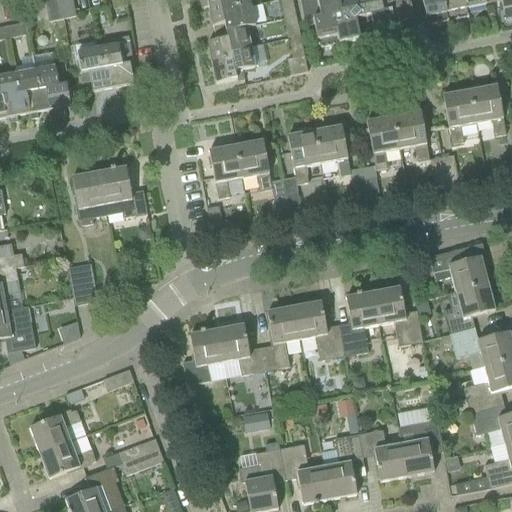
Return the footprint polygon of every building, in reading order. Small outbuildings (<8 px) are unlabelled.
[(48,25),(63,22),(58,0),(48,0),(43,1),(48,25)] [(75,20),(71,0),(58,0),(63,22),(75,20)] [(126,9),(125,3),(124,0),(110,0),(113,11),(126,9)] [(247,0),(199,0),(201,10),(207,9),(228,5),(230,12),(249,8),(247,0)] [(282,21),(295,19),(291,0),(287,0),(278,2),(282,21)] [(337,0),(298,0),(304,29),(313,27),(317,47),(320,50),(338,46),(336,38),(333,26),(343,23),(339,3),(338,3),(337,0)] [(357,30),(365,28),(358,0),(354,0),(339,3),(343,23),(333,26),(336,38),(338,46),(359,42),(357,30)] [(391,13),(383,15),(379,0),(358,0),(365,28),(371,27),(374,39),(395,34),(393,26),(391,13)] [(379,0),(383,15),(391,13),(393,26),(395,34),(403,33),(415,30),(413,24),(413,22),(408,0),(379,0)] [(420,0),(425,20),(426,27),(448,23),(443,0),(420,0)] [(464,0),(443,0),(448,23),(466,19),(464,11),(466,11),(464,0)] [(464,0),(466,11),(486,7),(485,3),(493,1),(492,0),(464,0)] [(511,0),(492,0),(493,1),(498,0),(499,0),(502,12),(511,9),(511,0)] [(249,8),(230,12),(228,5),(207,9),(212,29),(216,28),(217,35),(253,27),(249,8)] [(276,43),(299,38),(295,19),(282,21),(282,23),(272,25),(276,43)] [(8,42),(27,38),(24,26),(5,30),(8,42)] [(246,30),(253,28),(253,27),(217,35),(219,43),(207,45),(211,66),(232,61),(230,53),(250,49),(246,30)] [(307,75),(306,69),(299,38),(276,43),(276,46),(287,44),(290,61),(286,62),(289,78),(307,75)] [(117,47),(97,51),(101,71),(110,69),(113,90),(133,87),(129,67),(132,67),(127,41),(116,42),(117,47)] [(254,70),(250,50),(250,49),(230,53),(232,61),(211,66),(215,86),(243,80),(241,73),(254,70)] [(110,69),(101,71),(97,51),(76,55),(82,84),(89,83),(92,95),(113,90),(110,69)] [(64,67),(55,69),(53,55),(32,59),(35,73),(39,92),(45,91),(50,112),(70,109),(64,82),(67,81),(64,67)] [(45,91),(39,92),(35,73),(15,76),(19,96),(25,95),(30,122),(37,121),(36,115),(50,112),(45,91)] [(25,95),(19,96),(15,76),(0,79),(0,99),(5,99),(11,126),(17,125),(16,119),(28,116),(29,122),(30,122),(25,95)] [(493,140),(505,138),(495,88),(469,93),(476,128),(490,125),(493,140)] [(459,131),(476,128),(469,93),(442,98),(451,148),(462,146),(459,131)] [(5,99),(0,99),(0,121),(8,120),(9,126),(11,126),(5,99)] [(428,164),(423,134),(419,114),(393,119),(399,152),(412,150),(416,167),(428,164)] [(383,156),(399,152),(393,119),(365,124),(374,173),(386,171),(383,156)] [(350,179),(344,148),(340,129),(313,134),(320,167),(334,165),(337,181),(350,179)] [(304,170),(320,167),(313,134),(287,139),(296,188),(307,186),(304,170)] [(271,193),(265,163),(262,143),(235,148),(241,181),(255,179),(258,195),(271,193)] [(225,185),(241,181),(235,148),(208,153),(217,203),(228,201),(225,185)] [(459,194),(455,174),(453,159),(440,161),(447,196),(459,194)] [(435,198),(447,196),(440,161),(429,163),(435,198)] [(142,194),(130,196),(125,170),(98,175),(106,219),(120,217),(121,222),(146,217),(142,194)] [(91,222),(106,219),(98,175),(71,180),(77,212),(74,212),(76,225),(79,224),(80,230),(92,227),(91,222)] [(380,208),(377,188),(375,180),(364,182),(369,210),(380,208)] [(357,212),(369,210),(364,182),(352,185),(357,212)] [(301,223),(298,203),(296,195),(285,197),(290,225),(301,223)] [(278,227),(290,225),(285,197),(273,199),(278,227)] [(223,237),(218,209),(206,212),(211,239),(223,237)] [(148,228),(136,230),(137,237),(143,242),(151,240),(148,228)] [(0,275),(14,272),(14,271),(23,269),(21,257),(12,258),(10,247),(0,248),(0,275)] [(480,260),(456,266),(453,254),(428,261),(433,278),(434,284),(449,281),(453,295),(487,286),(480,260)] [(97,305),(93,285),(90,268),(67,272),(68,282),(81,280),(87,307),(97,305)] [(0,314),(6,314),(3,298),(19,295),(16,280),(14,272),(0,275),(0,314)] [(73,309),(87,307),(81,280),(68,282),(73,309)] [(450,312),(442,314),(448,338),(474,331),(471,319),(494,313),(487,286),(453,295),(446,297),(450,312)] [(416,314),(403,316),(399,290),(371,295),(378,328),(392,325),(397,349),(421,345),(416,314)] [(361,331),(378,328),(371,295),(345,300),(349,326),(337,329),(343,360),(366,356),(361,331)] [(337,329),(325,331),(320,305),(293,310),(299,343),(313,340),(318,365),(343,360),(337,329)] [(27,310),(6,314),(0,314),(0,342),(4,342),(6,357),(35,352),(27,310)] [(282,346),(299,343),(293,310),(266,315),(272,349),(260,352),(264,375),(287,371),(282,346)] [(260,352),(247,354),(243,327),(215,332),(221,365),(236,363),(239,380),(264,375),(260,352)] [(511,348),(509,335),(477,343),(474,331),(448,338),(454,361),(475,356),(479,371),(511,361),(511,348)] [(206,368),(221,365),(215,332),(189,337),(194,364),(181,366),(185,389),(209,385),(206,368)] [(499,394),(511,390),(511,361),(479,371),(483,386),(461,392),(467,415),(502,406),(499,394)] [(106,395),(132,385),(128,373),(102,383),(106,395)] [(362,380),(350,382),(352,393),(364,391),(362,380)] [(349,403),(336,405),(338,420),(344,419),(352,418),(349,403)] [(502,406),(467,415),(473,439),(483,437),(499,433),(502,447),(511,444),(511,416),(505,419),(502,406)] [(75,413),(28,431),(38,456),(69,444),(64,431),(80,425),(75,413)] [(191,427),(201,424),(199,415),(189,418),(191,427)] [(266,416),(254,418),(256,433),(268,431),(266,416)] [(440,447),(436,427),(436,425),(397,431),(406,480),(433,475),(428,449),(440,447)] [(379,485),(406,480),(397,431),(395,432),(398,449),(383,452),(380,434),(357,438),(362,461),(374,459),(379,485)] [(48,482),(95,464),(85,438),(69,444),(38,456),(48,482)] [(349,464),(362,461),(357,438),(331,443),(336,469),(323,472),(329,503),(356,498),(349,464)] [(106,473),(120,468),(158,453),(154,442),(102,462),(106,473)] [(483,469),(489,492),(511,486),(511,444),(502,447),(486,452),(502,448),(506,463),(483,469)] [(241,471),(237,472),(240,486),(244,485),(248,511),(276,511),(272,486),(284,484),(278,453),(277,445),(263,448),(264,455),(255,457),(257,469),(241,471)] [(323,472),(307,474),(303,448),(278,453),(284,484),(297,482),(302,508),(329,503),(323,472)] [(124,479),(163,465),(158,453),(120,468),(124,479)] [(83,496),(64,503),(67,511),(116,511),(122,510),(113,486),(117,485),(111,471),(106,473),(83,482),(88,494),(83,496)] [(246,511),(244,503),(234,506),(235,511),(246,511)]
